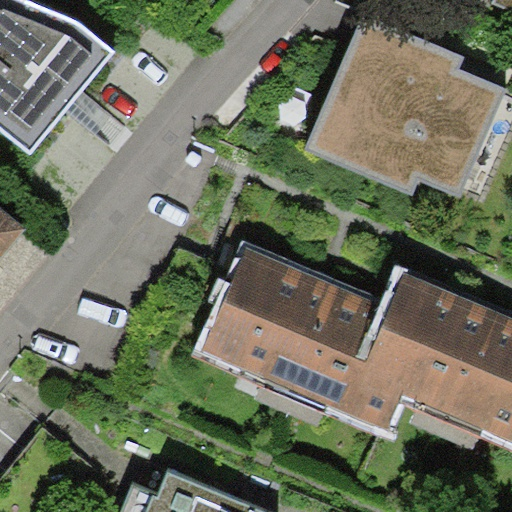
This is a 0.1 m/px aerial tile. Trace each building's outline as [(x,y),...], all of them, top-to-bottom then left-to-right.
[(122,53),(15,0),(0,0),(0,126),(38,158),(122,53)] [(511,0),(495,0),(497,8),(511,14),(511,0)] [(464,58),(360,14),(302,147),(413,195),(419,180),(460,198),(507,88),(460,68),(464,58)] [(0,267),(31,228),(0,203),(0,267)] [(344,409),(366,360),(353,354),(375,301),(248,247),(204,350),(344,409)] [(511,317),(403,271),(366,360),(344,409),(388,428),(403,393),(511,439),(511,317)] [(267,511),(171,474),(163,494),(133,482),(121,511),(267,511)]
